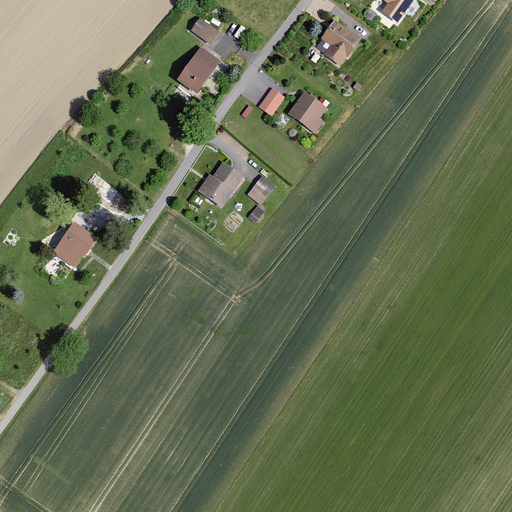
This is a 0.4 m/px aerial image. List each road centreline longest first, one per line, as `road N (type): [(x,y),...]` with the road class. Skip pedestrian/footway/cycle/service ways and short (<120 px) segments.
road 1 (residential): [(306,0),(99,292)]
road 2 (track): [(99,292),(0,428)]
